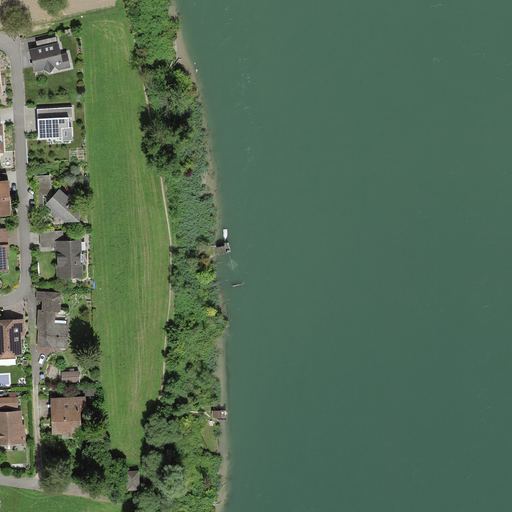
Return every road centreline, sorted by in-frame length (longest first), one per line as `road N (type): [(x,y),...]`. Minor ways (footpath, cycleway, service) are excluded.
road 1 (residential): [(0,40),(13,58),(26,270),(17,294),(0,303)]
road 2 (residential): [(142,504),(0,481)]
